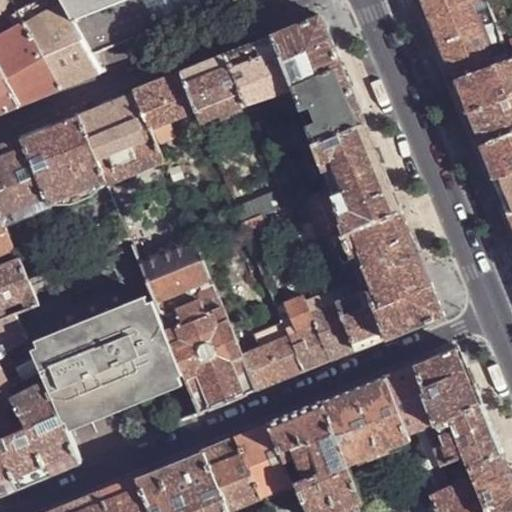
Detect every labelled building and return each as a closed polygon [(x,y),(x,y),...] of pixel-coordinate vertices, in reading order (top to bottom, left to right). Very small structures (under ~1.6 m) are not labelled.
[(6,0),(0,0),(0,38),(22,27),(14,14),(6,0)] [(64,0),(39,0),(21,10),(22,12),(28,23),(64,89),(84,81),(104,72),(95,54),(64,0)] [(64,0),(95,54),(136,39),(235,0),(64,0)] [(424,0),(442,42),(458,80),(511,59),(509,52),(503,37),(504,37),(489,0),(424,0)] [(22,12),(14,14),(22,27),(28,23),(22,12)] [(325,17),(278,36),(298,89),(305,108),(316,104),(322,124),(311,128),(317,144),(369,124),(345,66),(325,17)] [(22,27),(0,38),(0,62),(24,105),(42,98),(58,91),(64,89),(28,23),(22,27)] [(264,42),(231,55),(251,106),(298,89),(278,36),(264,42)] [(209,64),(187,73),(202,111),(207,124),(218,119),(251,106),(231,55),(209,64)] [(466,99),(471,112),(511,95),(511,58),(511,59),(458,80),(466,99)] [(0,114),(24,105),(0,62),(0,114)] [(162,83),(139,92),(154,130),(173,123),(202,111),(187,73),(162,83)] [(106,106),(83,115),(109,182),(110,185),(167,162),(160,145),(154,130),(139,92),(106,106)] [(479,130),(485,144),(511,133),(511,95),(471,112),(479,130)] [(251,106),(218,119),(225,137),(260,128),(251,106)] [(173,123),(178,138),(208,125),(207,124),(202,111),(173,123)] [(53,127),(26,138),(52,204),(109,182),(83,115),(53,127)] [(173,123),(154,130),(160,145),(178,138),(173,123)] [(369,124),(317,144),(322,156),(327,172),(341,167),(350,192),(335,197),(343,223),(342,224),(344,230),(402,207),(384,163),(369,124)] [(511,133),(485,144),(493,164),(498,177),(511,171),(511,133)] [(11,144),(0,148),(0,208),(3,217),(8,226),(54,208),(52,204),(26,138),(11,144)] [(317,144),(308,147),(313,159),(322,156),(317,144)] [(341,167),(327,172),(334,191),(333,193),(335,197),(350,192),(341,167)] [(506,198),(511,212),(511,171),(498,177),(506,198)] [(284,190),(240,208),(247,223),(264,216),(271,213),(283,208),(289,205),(284,190)] [(333,193),(311,201),(319,223),(321,223),(329,243),(344,238),(347,236),(344,230),(342,224),(343,223),(335,197),(333,193)] [(289,205),(283,208),(294,240),(299,254),(307,251),(306,249),(299,229),(289,205)] [(404,212),(402,207),(344,230),(347,236),(349,235),(404,212)] [(349,235),(347,236),(351,248),(355,257),(357,256),(364,253),(370,267),(370,268),(368,268),(377,290),(369,293),(388,339),(420,325),(447,315),(423,258),(404,212),(349,235)] [(264,216),(247,223),(250,232),(250,234),(268,226),(264,216)] [(0,256),(10,252),(16,249),(8,226),(3,217),(0,217),(0,256)] [(319,223),(299,229),(306,249),(315,245),(316,248),(329,243),(321,223),(319,223)] [(316,248),(321,260),(351,248),(347,236),(344,238),(329,243),(316,248)] [(294,240),(284,243),(289,258),(299,254),(294,240)] [(241,349),(238,341),(198,241),(143,265),(186,375),(195,398),(202,414),(215,408),(209,397),(214,395),(217,388),(214,383),(226,378),(228,382),(235,386),(240,384),(244,397),(258,391),(244,356),(241,349)] [(183,376),(186,375),(143,265),(135,248),(54,279),(53,278),(32,286),(38,302),(16,312),(28,338),(35,355),(43,371),(47,381),(66,423),(69,422),(124,400),(183,376)] [(16,249),(10,252),(14,259),(19,256),(16,249)] [(357,256),(355,257),(360,267),(360,270),(370,267),(364,253),(357,256)] [(21,259),(0,268),(0,318),(16,312),(38,302),(32,286),(21,259)] [(335,278),(329,280),(334,291),(340,305),(369,293),(361,271),(360,270),(360,267),(334,276),(335,278)] [(368,268),(361,271),(369,293),(377,290),(368,268)] [(282,284),(271,288),(276,302),(287,298),(282,284)] [(287,298),(276,302),(285,322),(298,355),(305,372),(320,366),(332,361),(313,315),(308,303),(304,291),(287,298)] [(334,291),(308,303),(313,315),(340,305),(334,291)] [(369,293),(340,305),(359,350),(377,343),(388,339),(369,293)] [(340,305),(313,315),(332,361),(349,354),(359,350),(340,305)] [(16,312),(0,318),(0,331),(4,344),(5,343),(7,349),(28,338),(16,312)] [(285,322),(273,327),(279,342),(286,360),(298,355),(285,322)] [(273,327),(254,335),(256,338),(261,340),(264,340),(267,346),(279,342),(273,327)] [(5,343),(4,344),(0,346),(0,359),(7,374),(17,368),(17,365),(35,355),(28,338),(7,349),(5,343)] [(248,338),(238,341),(241,349),(246,347),(251,345),(248,338)] [(244,356),(258,391),(276,384),(287,380),(305,372),(298,355),(286,360),(279,342),(267,346),(248,354),(244,356)] [(469,371),(459,348),(398,372),(387,377),(411,441),(423,470),(433,467),(442,464),(433,438),(428,427),(439,422),(439,424),(450,420),(456,417),(456,415),(483,404),(469,371)] [(35,355),(17,365),(17,368),(24,381),(43,371),(35,355)] [(0,393),(11,388),(13,386),(7,374),(0,359),(0,393)] [(17,368),(7,374),(13,386),(24,381),(17,368)] [(69,422),(72,431),(187,384),(183,376),(124,400),(69,422)] [(387,377),(325,402),(349,465),(411,441),(387,377)] [(226,378),(214,383),(217,388),(214,395),(209,397),(215,408),(244,397),(240,384),(235,386),(228,382),(226,378)] [(18,432),(0,439),(0,495),(83,462),(66,423),(47,381),(15,397),(31,426),(18,432)] [(0,398),(0,439),(18,432),(0,398)] [(325,402),(271,423),(289,464),(301,459),(309,479),(298,484),(309,511),(341,511),(365,503),(349,465),(325,402)] [(491,424),(483,404),(456,415),(456,417),(457,421),(460,427),(433,438),(442,464),(465,455),(470,466),(503,453),(491,424)] [(271,423),(238,437),(263,497),(298,484),(289,464),(271,423)] [(238,437),(205,450),(230,510),(263,497),(238,437)] [(230,511),(230,510),(205,450),(139,476),(154,511),(230,511)] [(470,466),(469,467),(474,476),(489,511),(511,511),(511,474),(503,453),(470,466)] [(433,467),(423,470),(439,511),(489,511),(474,476),(443,489),(433,467)] [(154,511),(139,476),(50,511),(154,511)]
